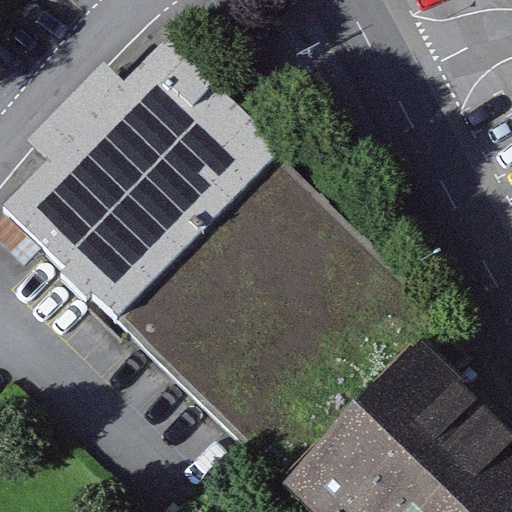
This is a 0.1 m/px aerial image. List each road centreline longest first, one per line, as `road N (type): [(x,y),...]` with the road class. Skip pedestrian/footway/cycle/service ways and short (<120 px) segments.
road 1 (tertiary): [(382,76),(511,311)]
road 2 (residential): [(0,156),(144,0)]
road 3 (residential): [(511,37),(382,76)]
